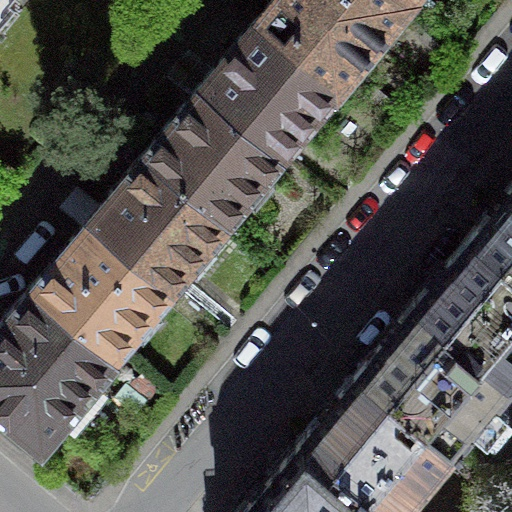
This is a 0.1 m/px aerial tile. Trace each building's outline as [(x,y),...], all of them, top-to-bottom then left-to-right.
[(337,79),(404,0),(268,0),(257,13),(337,79)] [(336,81),(337,79),(257,13),(212,67),(202,80),(280,145),(335,79),(336,81)] [(280,145),(202,80),(191,92),(146,146),(225,211),(280,145)] [(225,211),(146,146),(101,200),(91,212),(169,277),(225,211)] [(511,179),(500,194),(472,227),(511,260),(511,179)] [(169,277),(91,212),(80,225),(35,279),(115,345),(117,344),(115,342),(169,277)] [(511,371),(511,260),(472,227),(452,252),(451,251),(424,283),(415,294),(511,373),(511,371)] [(41,434),(115,345),(35,279),(0,321),(0,400),(21,418),(41,434)] [(511,373),(415,294),(412,298),(413,299),(404,310),(363,359),(362,359),(359,363),(453,441),(455,440),(459,443),(463,438),(459,435),(511,373)] [(453,441),(359,363),(346,378),(335,392),(305,428),(304,427),(302,430),(397,508),(453,441)] [(394,511),(397,508),(302,430),(242,502),(233,511),(394,511)]
